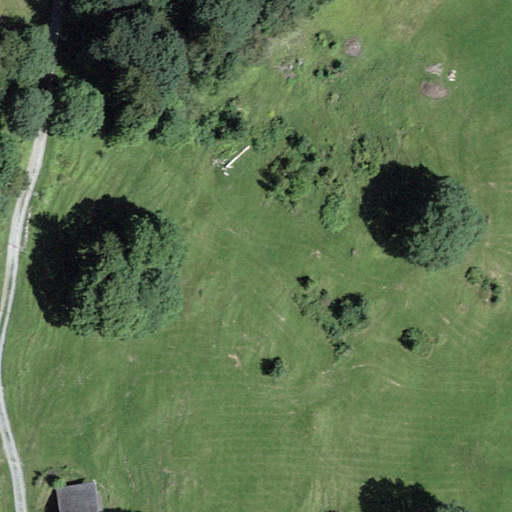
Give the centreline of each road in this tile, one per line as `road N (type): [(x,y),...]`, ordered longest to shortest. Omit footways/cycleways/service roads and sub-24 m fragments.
road 1 (track): [(55,0),(39,149),(0,353)]
road 2 (track): [(0,388),(19,511)]
